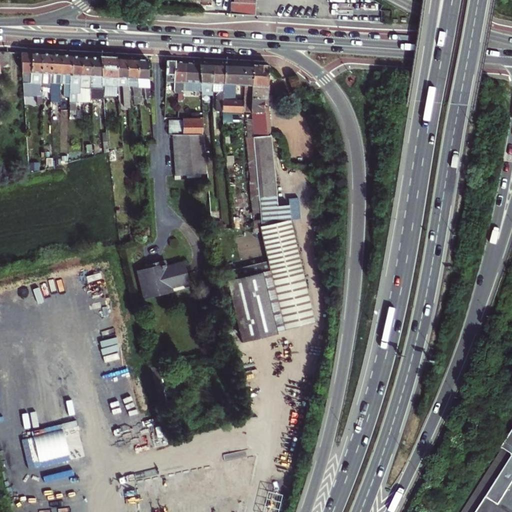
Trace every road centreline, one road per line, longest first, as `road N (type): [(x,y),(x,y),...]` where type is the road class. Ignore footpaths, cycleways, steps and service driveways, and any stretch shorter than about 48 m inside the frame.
road 1 (trunk): [(237,37),(313,66),(336,92),(353,132),(359,193),(351,316),(306,511)]
road 2 (trunk): [(360,511),(419,325),(478,0)]
road 3 (trunk): [(452,0),(394,319)]
road 4 (trunk): [(435,0),(394,319)]
road 5 (trunk): [(390,511),(450,381),(491,264)]
road 6 (primary): [(237,37),(18,26)]
road 7 (trunk): [(394,319),(367,423),(332,511)]
road 8 (primary): [(414,50),(237,37)]
